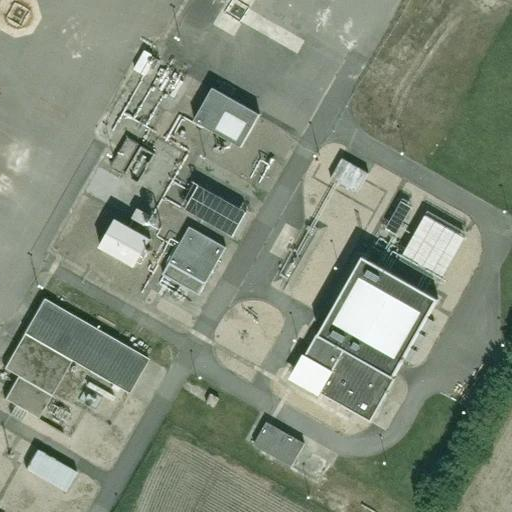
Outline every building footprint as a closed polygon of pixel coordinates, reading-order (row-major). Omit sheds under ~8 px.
[(373,74),(367,85),(389,98),(395,86),(373,74)] [(211,95),(192,126),(238,153),(256,122),(211,95)] [(343,165),(333,184),(358,197),(368,179),(343,165)] [(200,195),(187,219),(233,245),(247,220),(200,195)] [(467,243),(425,221),(399,270),(441,292),(467,243)] [(148,244),(113,225),(98,254),(133,272),(148,244)] [(183,241),(163,277),(202,300),(223,264),(183,241)] [(361,259),(289,380),(365,426),(437,305),(361,259)] [(44,306),(25,339),(72,365),(130,398),(149,365),(44,306)] [(25,339),(5,374),(18,381),(52,400),(72,365),(25,339)] [(18,381),(5,404),(39,423),(52,400),(18,381)] [(268,425),(255,449),(291,470),(305,446),(268,425)] [(36,452),(24,475),(66,496),(77,473),(36,452)]
